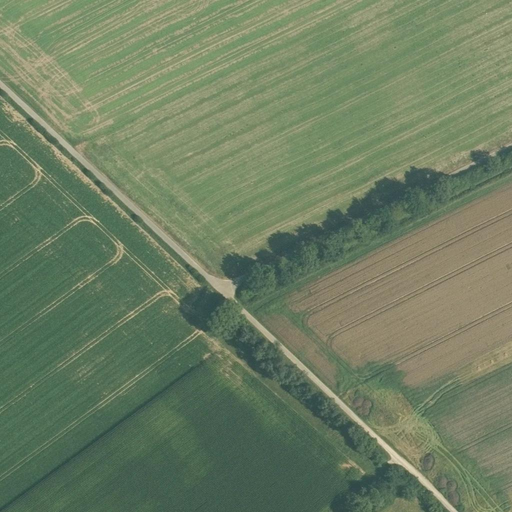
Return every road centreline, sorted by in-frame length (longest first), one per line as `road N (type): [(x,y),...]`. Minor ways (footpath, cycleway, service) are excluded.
road 1 (track): [(221,291),(511,152)]
road 2 (track): [(221,291),(447,511)]
road 3 (track): [(0,87),(221,291)]
